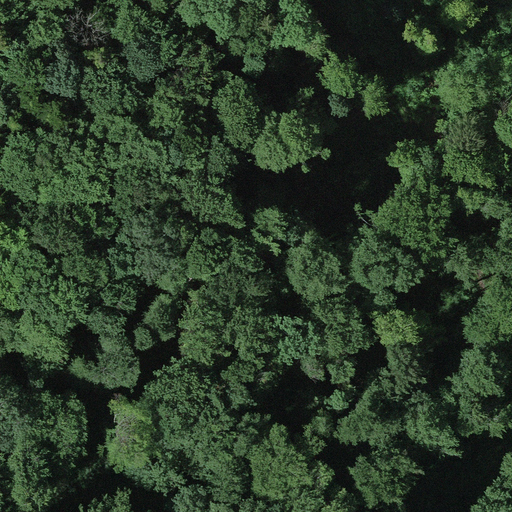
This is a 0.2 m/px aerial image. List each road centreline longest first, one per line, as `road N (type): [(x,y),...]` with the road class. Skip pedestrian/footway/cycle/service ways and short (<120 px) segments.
road 1 (track): [(511,377),(460,229),(387,81),(314,0)]
road 2 (track): [(0,266),(45,354),(89,511)]
